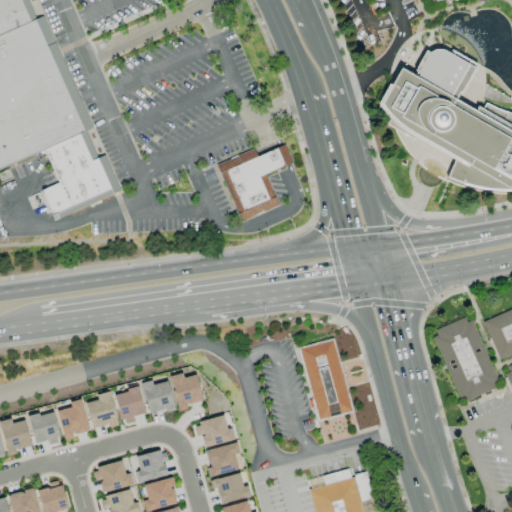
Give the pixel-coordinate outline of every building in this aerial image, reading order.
[(0,0),(28,0),(37,19),(44,15),(100,159),(105,156),(122,193),(55,223),(41,192),(58,184),(43,152),(0,171),(0,0)] [(511,190),(492,190),(469,185),(450,178),(460,160),(417,136),(413,140),(388,125),(394,116),(383,108),(408,67),(420,74),(432,48),(443,53),(450,57),(454,58),(456,59),(479,71),(464,101),(481,112),(485,103),(511,111),(511,190)] [(280,207),(266,178),(289,167),(282,147),(225,175),(246,223),(280,207)] [(482,320),(511,307),(511,358),(499,364),(482,320)] [(428,329),(469,314),(498,391),(458,405),(428,329)] [(323,421),(357,411),(337,338),(316,344),(303,348),(323,421)] [(511,393),(502,368),(511,364),(511,393)] [(200,401),(195,375),(182,377),(181,373),(169,375),(176,410),(186,409),(185,404),(200,401)] [(166,381),(152,385),(150,380),(139,383),(148,415),(173,408),(166,381)] [(144,413),(137,387),(113,394),(120,424),(133,421),(132,416),(144,413)] [(90,429),(107,424),(108,428),(116,425),(108,391),(95,395),(96,400),(84,403),(90,429)] [(56,410),(61,438),(87,433),(80,399),(68,402),(69,408),(56,410)] [(45,441),(47,445),(59,442),(51,411),(26,417),(33,444),(45,441)] [(230,441),(223,416),(192,423),(196,437),(200,435),(203,447),(230,441)] [(24,420),(10,423),(9,419),(0,420),(0,431),(5,456),(14,454),(13,450),(29,447),(24,420)] [(208,476),(236,470),(233,454),(237,453),(235,443),(203,450),(208,476)] [(134,456),(137,471),(133,472),(135,482),(167,476),(162,450),(134,456)] [(127,487),(123,462),(94,467),(99,492),(127,487)] [(314,511),(306,482),(350,470),(353,479),(369,474),(379,511),(314,511)] [(248,497),(246,486),(241,487),(238,474),(213,478),(217,503),(248,497)] [(140,501),(143,511),(176,503),(168,477),(142,485),(146,499),(140,501)] [(10,511),(60,511),(60,510),(66,509),(59,480),(46,483),(47,487),(34,491),(33,487),(6,494),(10,511)] [(105,511),(135,511),(130,490),(101,496),(105,511)] [(219,511),(253,511),(254,511),(250,511),(248,511),(246,500),(218,508),(219,511)]
